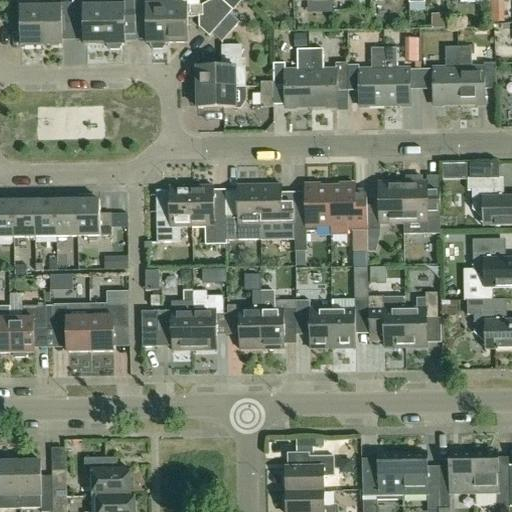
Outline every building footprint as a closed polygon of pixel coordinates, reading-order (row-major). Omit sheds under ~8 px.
[(21,47),(42,46),(41,9),(40,9),(40,0),(29,0),(28,3),(28,9),(20,9),(21,47)] [(61,9),(41,9),(42,46),(62,46),(62,15),(73,15),(72,0),(71,0),(72,4),(61,4),(61,9)] [(72,0),(73,15),(83,15),(84,46),(105,45),(103,0),(72,0)] [(103,0),(105,45),(107,45),(107,47),(110,51),(120,51),(122,47),(122,45),(125,45),(125,42),(136,42),(136,14),(135,3),(135,0),(103,0)] [(168,44),(166,0),(135,0),(135,3),(136,14),(146,13),(147,45),(150,45),(150,47),(153,51),(163,51),(165,47),(165,44),(168,44)] [(183,0),(166,0),(168,44),(188,44),(188,18),(199,18),(199,28),(210,38),(212,35),(220,26),(233,11),(221,0),(213,0),(201,7),(188,7),(188,6),(184,6),(183,0)] [(511,5),(500,6),(501,27),(511,26),(511,5)] [(212,35),(222,43),(230,34),(220,26),(212,35)] [(197,69),(198,89),(245,88),(245,69),(242,69),(242,47),(222,47),(222,68),(197,69)] [(459,105),(458,48),(445,49),(446,70),(433,70),(434,106),(459,105)] [(471,48),(458,48),(459,105),(485,105),(485,90),(496,90),(496,65),(484,65),(484,69),(472,70),(471,48)] [(348,67),(348,92),(359,92),(360,107),(385,107),(384,49),(371,50),(372,71),(360,71),(359,67),(348,67)] [(384,49),(385,107),(411,106),(410,70),(398,71),(397,49),(384,49)] [(348,92),(348,67),(348,64),(336,64),(336,72),(323,72),(323,50),(310,51),(311,108),(337,108),(336,92),(348,92)] [(311,108),(310,51),(297,51),(298,72),(285,72),(285,64),(273,65),(274,77),(285,76),(286,108),(311,108)] [(261,83),(261,88),(261,109),(274,108),(274,83),(261,83)] [(245,88),(198,89),(198,110),(240,109),(246,101),(245,88)] [(403,184),(404,224),(404,236),(440,235),(439,188),(427,189),(427,184),(422,184),(422,178),(406,178),(406,184),(403,184)] [(483,227),(511,226),(511,198),(504,198),(500,195),(500,179),(468,179),(468,192),(472,192),(472,209),(483,220),(483,227)] [(404,224),(403,184),(379,185),(379,207),(367,207),(368,232),(380,232),(380,225),(404,224)] [(355,254),(367,253),(366,191),(355,191),(355,185),(342,185),(340,188),(330,188),(331,228),(331,237),(349,236),(349,232),(355,232),(355,254)] [(260,187),(260,227),(282,226),(282,230),(294,230),(294,221),(294,216),(282,216),(282,186),(260,187)] [(331,228),(330,188),(320,188),(318,186),(305,186),(306,221),(294,221),(294,230),(295,253),(307,252),(306,233),(316,233),(316,228),(331,228)] [(261,241),(260,227),(260,187),(237,187),(238,217),(226,218),(227,242),(261,241)] [(192,227),(192,188),(169,188),(170,218),(157,218),(157,243),(180,243),(180,227),(192,227)] [(227,242),(226,218),(214,218),(214,188),(192,188),(192,227),(205,227),(205,246),(227,246),(227,242)] [(78,202),(78,238),(112,237),(112,215),(100,215),(100,201),(78,202)] [(36,238),(35,202),(14,203),(14,239),(36,238)] [(57,238),(56,202),(35,202),(36,238),(57,238)] [(78,238),(78,202),(56,202),(57,238),(78,238)] [(14,239),(14,203),(0,203),(0,244),(1,246),(10,246),(12,244),(12,239),(14,239)] [(116,220),(118,241),(126,240),(124,219),(116,220)] [(484,289),(511,288),(511,259),(504,260),(501,257),(501,241),(472,241),(473,271),(484,282),(484,289)] [(128,272),(128,271),(128,259),(119,259),(119,272),(128,272)] [(195,352),(193,292),(184,292),(184,312),(172,312),(172,352),(195,352)] [(193,292),(195,352),(217,351),(216,315),(224,315),(224,296),(207,297),(207,292),(193,292)] [(262,351),(261,311),(260,292),(252,292),(252,311),(239,311),(240,351),(262,351)] [(426,299),(417,299),(417,310),(406,311),(405,298),(406,348),(427,348),(427,320),(438,320),(437,294),(426,294),(426,299)] [(151,307),(161,307),(161,297),(151,297),(151,307)] [(385,349),(406,348),(405,298),(384,299),(384,298),(373,298),(373,324),(384,324),(385,349)] [(355,315),(369,315),(369,300),(332,301),(332,310),(333,350),(356,349),(355,315)] [(261,311),(262,351),(284,350),(283,312),(296,311),(295,301),(275,302),(275,310),(261,311)] [(502,319),(502,301),(467,301),(467,316),(474,316),(474,333),(485,344),(485,351),(511,350),(511,321),(505,322),(502,319)] [(310,350),(333,350),(332,310),(310,310),(310,302),(296,302),(296,316),(309,316),(310,350)] [(90,307),(90,319),(91,353),(114,353),(114,328),(129,328),(129,306),(90,307)] [(22,320),(10,320),(11,355),(13,355),(13,357),(15,359),(26,359),(28,357),(28,355),(34,354),(34,330),(47,330),(46,307),(22,308),(22,320)] [(67,329),(68,349),(68,354),(91,353),(90,319),(90,307),(77,307),(54,307),(55,330),(67,329)] [(158,312),(142,313),(143,349),(159,348),(158,312)] [(0,354),(11,355),(10,320),(0,319),(0,354)] [(450,492),(439,492),(439,511),(451,511),(451,496),(474,495),(474,455),(449,456),(450,492)] [(496,509),(510,508),(510,491),(499,491),(498,455),(474,455),(474,495),(496,495),(496,509)] [(379,497),(404,497),(403,456),(378,457),(379,497)] [(439,511),(439,492),(428,492),(428,456),(403,456),(404,497),(427,497),(428,511),(439,511)] [(286,493),(324,493),(324,478),(335,477),(334,458),(309,458),(309,470),(286,470),(286,493)] [(93,497),(135,497),(135,496),(131,496),(130,471),(115,471),(114,460),(117,460),(117,459),(84,460),(85,477),(89,481),(93,481),(93,497)] [(41,462),(20,463),(21,510),(41,509),(41,511),(52,511),(53,501),(42,502),(41,462)] [(0,510),(21,510),(20,463),(0,463),(0,510)] [(52,471),(53,498),(67,498),(67,471),(52,471)] [(335,511),(335,508),(324,508),(324,493),(286,493),(286,511),(335,511)] [(134,511),(135,497),(93,497),(93,498),(97,498),(97,511),(134,511)] [(376,511),(376,497),(363,498),(363,511),(376,511)] [(67,511),(67,498),(53,498),(53,501),(52,511),(67,511)]
